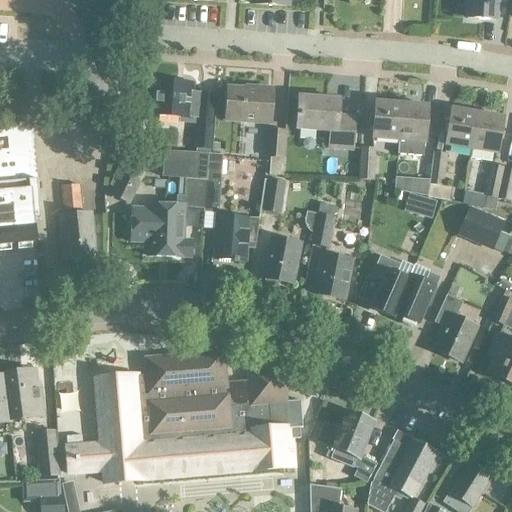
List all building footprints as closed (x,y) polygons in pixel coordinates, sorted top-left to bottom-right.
[(495,0),(467,0),(466,19),(494,21),(495,0)] [(179,123),(196,124),(194,152),(210,153),(215,95),(191,93),(192,84),(156,81),(154,114),(179,116),(179,123)] [(269,124),(272,90),(253,89),(253,90),(228,88),(226,120),(269,124)] [(351,150),(353,117),(338,116),(339,101),(298,98),(296,130),(329,133),(328,148),(351,150)] [(372,139),(398,141),(401,105),(375,103),(372,139)] [(427,107),(401,105),(398,141),(397,155),(422,157),(424,143),(427,107)] [(470,150),(476,115),(451,110),(445,146),(470,150)] [(502,119),(476,115),(470,150),(496,154),(502,119)] [(6,248),(36,245),(34,221),(40,221),(37,191),(38,190),(33,124),(0,126),(0,248),(6,248)] [(282,176),(283,161),(285,132),(266,131),(264,159),(269,160),(268,177),(282,178),(282,176)] [(360,150),(358,181),(373,181),(374,151),(360,150)] [(162,177),(185,179),(187,154),(164,152),(162,177)] [(434,153),(430,185),(429,188),(440,190),(441,185),(442,185),(446,154),(434,153)] [(130,205),(148,167),(127,154),(114,179),(118,181),(111,196),(130,205)] [(205,181),(204,199),(203,209),(203,212),(217,213),(221,156),(207,155),(187,154),(185,179),(205,181)] [(505,169),(505,168),(490,165),(483,196),(489,197),(488,202),(479,200),(478,207),(495,210),(497,200),(497,199),(503,169),(505,169)] [(511,200),(511,169),(505,168),(505,169),(503,169),(497,199),(497,200),(498,199),(511,202),(511,200)] [(184,208),(203,209),(204,199),(205,181),(185,179),(184,198),(176,197),(176,208),(184,208)] [(284,182),(264,180),(260,211),(281,214),(284,182)] [(427,198),(428,181),(418,180),(417,196),(427,198)] [(78,185),(62,187),(64,211),(80,209),(78,185)] [(436,220),(441,203),(423,198),(418,215),(436,220)] [(320,204),(314,234),(312,245),(328,248),(333,217),(332,217),(334,207),(320,204)] [(164,241),(165,207),(148,206),(148,210),(132,209),(131,244),(147,244),(147,240),(164,241)] [(184,208),(176,208),(165,207),(164,241),(147,240),(147,244),(147,257),(190,259),(191,242),(182,242),(184,208)] [(493,250),(504,225),(471,211),(460,237),(493,250)] [(91,214),(71,216),(61,217),(65,261),(94,258),(91,214)] [(253,246),(254,225),(247,224),(247,220),(216,218),(213,260),(244,262),(245,246),(253,246)] [(277,284),(278,282),(291,285),(299,246),(270,240),(262,279),(265,279),(265,281),(268,286),(273,287),(277,284)] [(382,282),(370,307),(391,317),(393,313),(408,281),(396,275),(401,264),(381,255),(371,277),(382,282)] [(469,289),(481,275),(456,255),(444,269),(469,289)] [(343,301),(351,262),(321,256),(314,296),(343,301)] [(408,281),(393,313),(403,318),(402,320),(403,323),(411,327),(414,326),(415,323),(417,324),(430,297),(432,298),(441,278),(429,273),(424,284),(410,277),(408,281)] [(453,287),(448,297),(446,296),(433,324),(444,329),(434,351),(460,363),(476,328),(455,319),(462,303),(455,300),(459,290),(453,287)] [(507,292),(505,291),(491,321),(511,330),(511,295),(507,292)] [(511,343),(498,336),(492,349),(497,351),(486,375),(511,386),(511,343)] [(93,381),(99,446),(67,448),(69,477),(101,474),(102,483),(294,467),(291,440),(300,439),(299,428),(302,428),(299,401),(286,402),(283,368),(247,371),(248,386),(226,388),(223,353),(144,360),(146,380),(138,380),(138,377),(93,381)] [(5,376),(2,376),(10,434),(11,433),(11,432),(24,430),(23,420),(43,418),(40,400),(37,401),(33,373),(16,375),(16,373),(4,375),(5,376)] [(0,434),(10,434),(2,376),(0,376),(0,377),(0,434)] [(358,460),(372,424),(369,423),(368,420),(361,417),(358,418),(346,413),(338,431),(336,430),(324,459),(351,470),(352,468),(355,460),(356,459),(358,460)] [(35,433),(39,478),(59,476),(55,431),(35,433)] [(408,507),(412,499),(435,456),(396,435),(370,486),(366,507),(376,511),(386,511),(393,499),(408,507)] [(352,468),(357,470),(353,477),(366,484),(376,465),(363,459),(361,463),(355,460),(352,468)] [(446,505),(449,507),(456,511),(467,511),(471,507),(472,508),(490,480),(468,466),(449,493),(453,495),(446,505)] [(90,486),(81,488),(78,476),(67,479),(71,499),(92,494),(90,486)] [(60,482),(23,483),(24,503),(41,502),(41,511),(63,511),(63,496),(60,496),(60,482)] [(336,511),(339,493),(307,489),(307,511),(336,511)] [(405,511),(420,511),(424,506),(412,499),(408,507),(405,511)] [(445,511),(449,507),(446,505),(440,501),(436,509),(433,507),(429,511),(445,511)]
